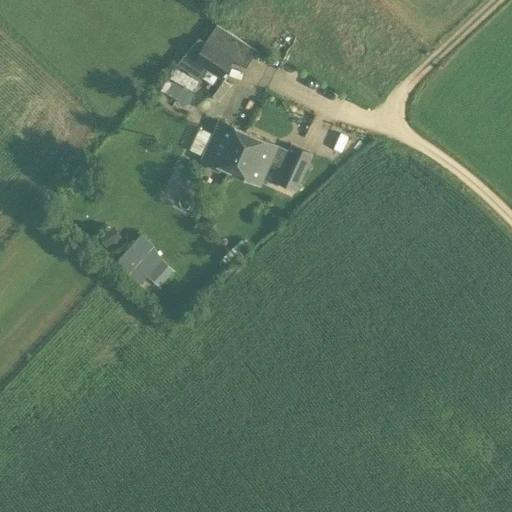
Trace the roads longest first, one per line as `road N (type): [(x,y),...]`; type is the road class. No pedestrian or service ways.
road 1 (unclassified): [(378,118),(460,167),(511,218)]
road 2 (unknown): [(378,118),(494,0)]
